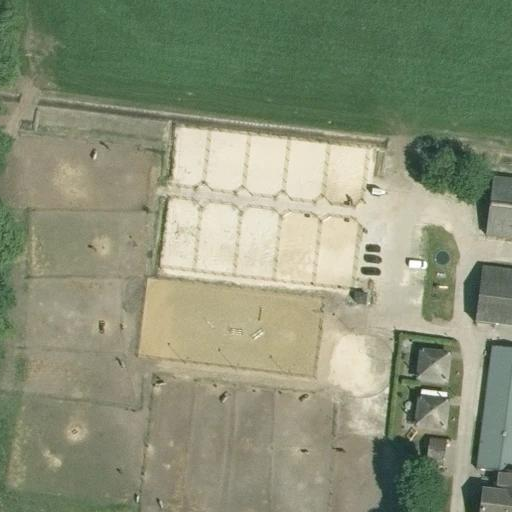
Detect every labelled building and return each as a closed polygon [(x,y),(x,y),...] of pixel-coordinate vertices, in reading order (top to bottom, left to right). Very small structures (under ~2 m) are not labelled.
[(511,182),(493,180),(485,237),(511,240),(511,182)] [(511,328),(511,272),(482,268),(475,324),(511,328)] [(511,511),(511,351),(491,348),(476,472),(496,474),(493,494),(482,493),(479,511),(511,511)] [(444,358),(420,356),(421,355),(419,355),(419,356),(420,356),(418,380),(417,380),(417,381),(418,381),(418,380),(442,383),(442,384),(443,384),(443,383),(442,383),(444,358),(445,358),(446,357),(444,357),(444,358)] [(443,405),(419,403),(419,402),(418,402),(418,403),(419,403),(416,427),(415,427),(415,428),(416,428),(416,427),(440,430),(440,431),(441,431),(441,430),(440,429),(443,405),(444,405),(444,404),(443,404),(443,405)] [(443,466),(445,442),(430,441),(427,465),(443,466)]
